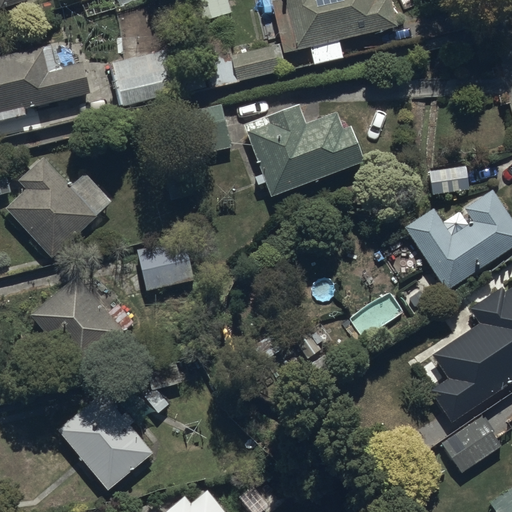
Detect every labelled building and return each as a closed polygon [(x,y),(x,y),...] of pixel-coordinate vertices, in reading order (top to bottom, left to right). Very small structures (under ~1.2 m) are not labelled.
[(30,0),(0,0),(0,12),(0,13),(32,3),(30,0)] [(227,0),(194,0),(202,23),(232,13),(227,0)] [(280,0),(281,3),(271,5),(282,58),(310,52),(313,67),(341,61),(337,42),(396,30),(389,0),(280,0)] [(194,51),(204,93),(280,74),(274,48),(234,57),(226,25),(190,34),(194,51)] [(62,49),(0,61),(0,124),(27,118),(25,113),(89,97),(82,68),(75,70),(72,55),(62,49)] [(204,93),(194,51),(173,57),(183,98),(204,93)] [(166,54),(110,65),(119,111),(175,101),(166,54)] [(147,129),(169,202),(194,196),(184,163),(230,150),(219,109),(147,129)] [(297,109),(242,129),(268,200),(361,166),(348,130),(340,133),(334,116),(304,127),(297,109)] [(26,195),(6,213),(51,263),(112,208),(83,176),(68,189),(45,163),(19,187),(26,195)] [(431,198),(432,197),(467,193),(464,171),(428,176),(431,198)] [(0,177),(0,199),(12,197),(7,175),(0,177)] [(431,215),(403,231),(450,294),(511,247),(511,224),(489,194),(463,213),(472,226),(451,242),(431,215)] [(184,241),(137,251),(146,294),(193,284),(184,241)] [(77,280),(28,316),(71,373),(131,329),(117,309),(105,317),(77,280)] [(511,281),(498,291),(511,312),(511,329),(497,339),(500,345),(458,372),(480,406),(511,385),(511,281)] [(453,321),(415,343),(435,377),(473,355),(453,321)] [(114,389),(58,433),(105,494),(153,457),(131,429),(140,422),(114,389)] [(479,419),(441,445),(461,475),(499,449),(479,419)] [(236,496),(250,511),(259,511),(278,496),(260,475),(236,496)] [(186,500),(169,511),(221,511),(207,492),(189,505),(186,500)]
